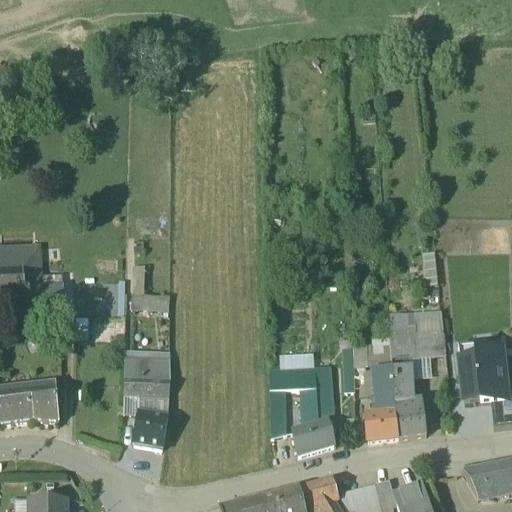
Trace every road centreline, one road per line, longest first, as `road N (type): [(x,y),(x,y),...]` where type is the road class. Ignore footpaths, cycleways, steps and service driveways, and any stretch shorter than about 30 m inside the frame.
road 1 (residential): [(129,508),(511,442)]
road 2 (residential): [(0,448),(56,451),(84,464),(116,484),(129,508)]
